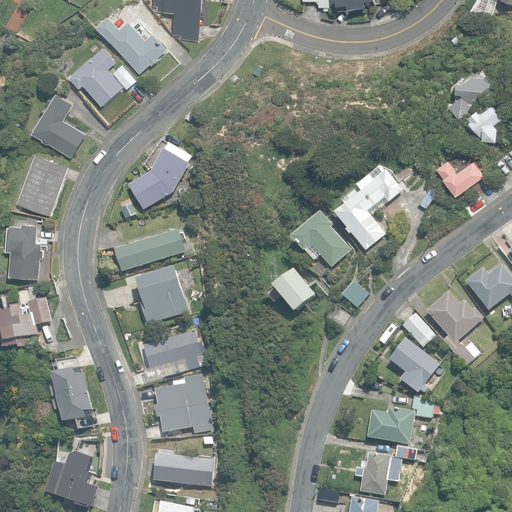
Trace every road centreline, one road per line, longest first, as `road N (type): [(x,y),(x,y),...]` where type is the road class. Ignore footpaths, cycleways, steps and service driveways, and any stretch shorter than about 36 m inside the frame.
road 1 (tertiary): [(120,511),(127,435),(77,265),(82,217),(102,172),(215,62),(250,9)]
road 2 (tertiary): [(511,207),(406,289),(376,323),(321,421),(302,511)]
road 3 (residential): [(250,9),(336,42),(405,32),(444,0)]
